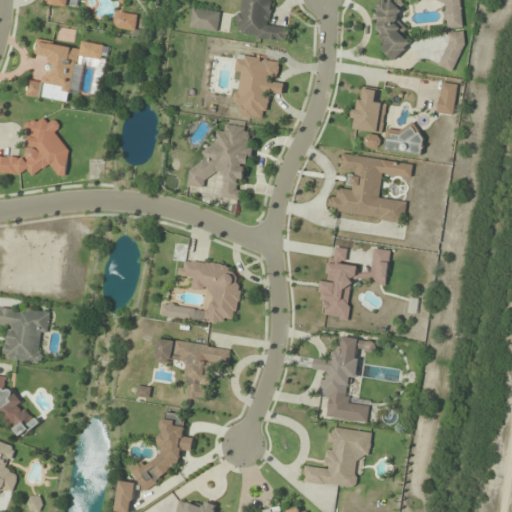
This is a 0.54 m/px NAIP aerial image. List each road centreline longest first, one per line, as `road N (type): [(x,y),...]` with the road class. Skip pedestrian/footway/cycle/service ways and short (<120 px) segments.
road 1 (residential): [(238,444),(268,377),(276,310),(272,201),(319,90),(321,0)]
road 2 (residential): [(271,239),(127,200),(0,210)]
